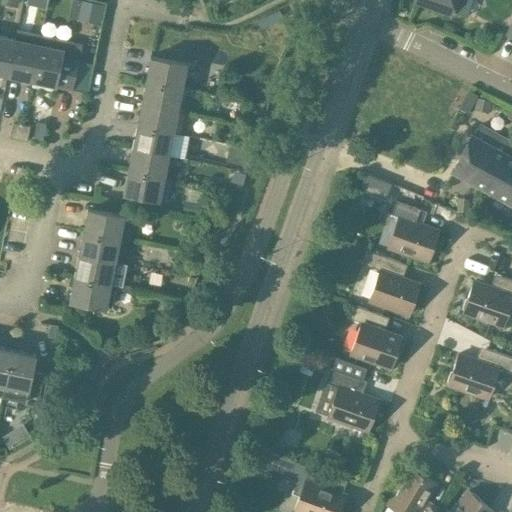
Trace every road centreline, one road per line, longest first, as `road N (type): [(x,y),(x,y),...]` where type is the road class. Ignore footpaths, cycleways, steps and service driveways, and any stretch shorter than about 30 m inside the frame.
road 1 (tertiary): [(340,15),(252,267),(206,331),(118,408),(95,511)]
road 2 (tertiary): [(191,511),(362,22)]
road 3 (residential): [(511,249),(462,229),(393,436)]
road 4 (residential): [(53,158),(81,160),(93,148),(120,3),(182,14),(184,0)]
road 5 (residential): [(511,93),(362,22)]
road 6 (residential): [(19,310),(53,158)]
road 7 (residential): [(511,474),(393,436)]
